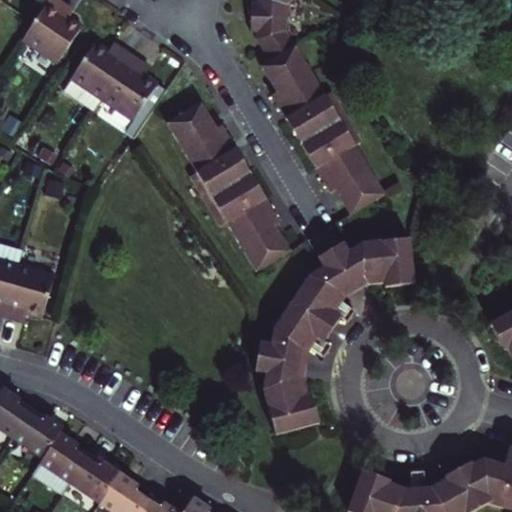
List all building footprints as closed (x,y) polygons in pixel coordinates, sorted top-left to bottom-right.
[(34,24),(21,44),(54,66),(78,30),(66,22),(68,19),(59,13),(62,9),(50,0),(34,24)] [(256,0),(257,3),(250,3),(250,32),(256,32),(256,39),(271,63),(274,61),(295,49),(285,32),(286,4),(288,0),(256,0)] [(71,15),(62,9),(59,13),(68,19),(71,15)] [(117,51),(111,47),(108,51),(96,43),(72,78),(73,79),(102,99),(132,56),(119,47),(117,51)] [(325,97),(295,49),(274,61),(271,63),(261,68),(277,93),(283,104),(287,111),(282,114),(319,175),(324,172),(335,192),(350,216),(384,195),(355,146),(362,142),(349,121),(332,93),(325,97)] [(132,56),(102,99),(134,120),(158,84),(145,75),(147,72),(141,68),(144,64),(132,56)] [(149,68),(144,64),(141,68),(147,72),(149,68)] [(73,79),(65,91),(94,111),(102,99),(73,79)] [(283,104),(277,93),(271,96),(282,114),(287,111),(283,104)] [(290,251),(275,227),(269,216),(264,208),(270,205),(233,144),(227,147),(223,140),(216,128),(201,104),(167,124),(197,173),(190,177),(220,226),(226,223),(256,271),(290,251)] [(222,125),(216,128),(223,140),(227,147),(233,144),(222,125)] [(324,172),(319,175),(331,194),(335,192),(324,172)] [(281,223),(270,205),(264,208),(269,216),(275,227),(281,223)] [(279,330),(274,329),(274,330),(271,345),(259,344),(255,372),(266,374),(263,391),(269,392),(273,407),(268,408),(275,435),(319,423),(312,395),(307,397),(303,380),(295,379),(299,356),(305,346),(312,335),(323,343),(340,318),(329,311),(336,300),(340,294),(352,288),(365,280),(367,285),(384,283),(384,288),(414,285),(409,240),(380,243),(381,248),(366,250),(363,245),(349,253),(343,243),(332,226),(322,232),(307,241),(317,258),(323,269),(309,277),(312,283),(304,294),(299,291),(283,315),(287,319),(279,330)] [(0,313),(5,314),(20,264),(0,258),(0,313)] [(20,264),(5,314),(18,318),(20,313),(27,316),(28,312),(42,316),(55,274),(20,264)] [(309,277),(299,291),(304,294),(312,283),(309,277)] [(367,285),(365,280),(352,288),(340,294),(336,300),(343,304),(348,296),(354,292),(367,285)] [(343,304),(336,300),(329,311),(340,318),(348,324),(355,313),(343,304)] [(511,312),(490,325),(504,351),(508,349),(511,356),(511,312)] [(275,327),(274,329),(279,330),(287,319),(283,315),(275,327)] [(331,349),(323,343),(312,335),(305,346),(311,350),(324,359),(331,349)] [(311,350),(305,346),(299,356),(295,379),(303,380),(306,359),(311,350)] [(0,430),(13,439),(29,414),(17,405),(16,399),(2,389),(0,391),(0,430)] [(263,391),(268,408),(273,407),(269,392),(263,391)] [(32,410),(16,399),(17,405),(29,414),(32,410)] [(32,410),(29,414),(42,422),(48,421),(32,410)] [(29,414),(13,439),(43,459),(60,434),(63,430),(48,421),(42,422),(29,414)] [(40,464),(70,484),(88,459),(75,450),(74,444),(60,434),(43,459),(40,464)] [(90,455),(74,444),(75,450),(88,459),(90,455)] [(511,448),(510,448),(505,466),(484,460),(472,466),(471,464),(444,477),(445,480),(433,487),(417,488),(417,478),(427,477),(426,470),(410,471),(411,488),(401,489),(389,484),(390,481),(363,471),(346,511),(473,511),(487,505),(502,509),(504,502),(511,504),(511,448)] [(90,455),(88,459),(100,467),(106,465),(90,455)] [(70,484),(100,504),(120,475),(106,465),(100,467),(88,459),(70,484)] [(111,511),(139,511),(148,499),(136,490),(134,484),(120,475),(100,504),(111,511)] [(150,495),(134,484),(136,490),(148,499),(150,495)] [(150,495),(148,499),(160,508),(167,506),(150,495)] [(148,499),(139,511),(175,511),(167,506),(160,508),(148,499)] [(206,511),(206,508),(192,499),(183,511),(206,511)]
